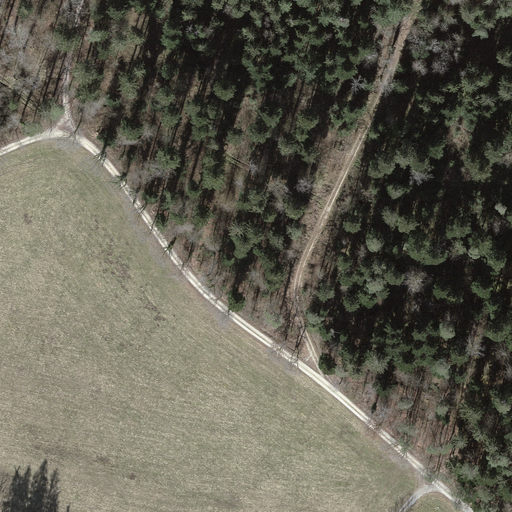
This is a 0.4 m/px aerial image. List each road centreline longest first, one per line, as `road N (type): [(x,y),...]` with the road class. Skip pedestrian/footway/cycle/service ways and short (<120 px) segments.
road 1 (track): [(483,511),(318,361),(217,297),(89,142),(62,126),(0,149)]
road 2 (track): [(410,0),(398,50),(307,242),(295,293),(318,361)]
road 3 (track): [(62,126),(82,0)]
